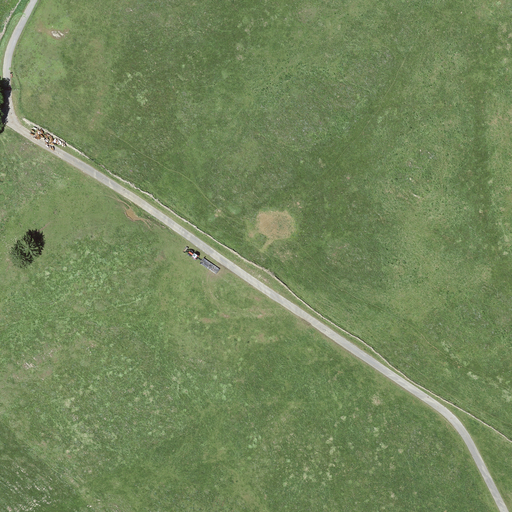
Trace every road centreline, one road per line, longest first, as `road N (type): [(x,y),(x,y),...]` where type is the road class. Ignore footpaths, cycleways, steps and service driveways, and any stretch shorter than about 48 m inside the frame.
road 1 (track): [(0,119),(142,204),(440,408),(469,442),(504,511)]
road 2 (track): [(34,0),(8,61),(13,126)]
